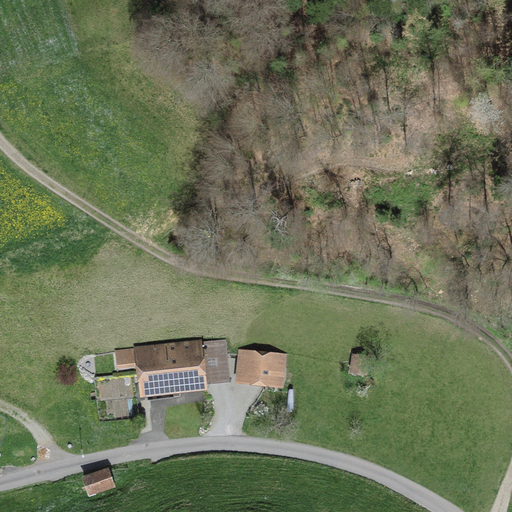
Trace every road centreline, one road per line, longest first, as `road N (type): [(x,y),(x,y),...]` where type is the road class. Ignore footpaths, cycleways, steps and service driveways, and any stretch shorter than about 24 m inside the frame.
road 1 (track): [(0,139),(61,195),(174,262),(408,303),(474,328),(511,362)]
road 2 (track): [(448,511),(361,470),(279,450),(155,450),(0,486)]
